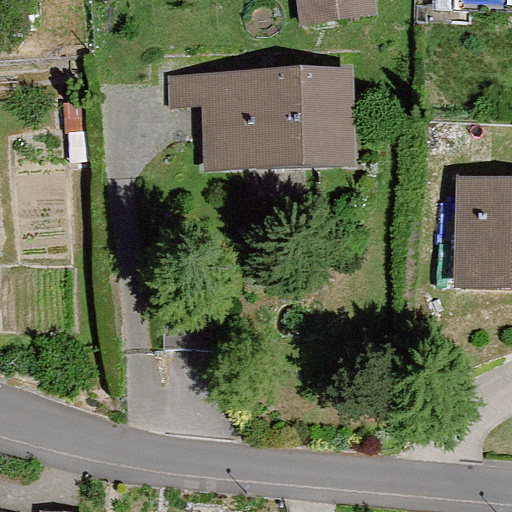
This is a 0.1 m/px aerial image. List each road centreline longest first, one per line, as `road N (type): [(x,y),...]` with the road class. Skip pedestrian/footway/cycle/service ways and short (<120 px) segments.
road 1 (residential): [(431,488),(103,452),(0,414)]
road 2 (residential): [(511,393),(452,434),(431,488)]
